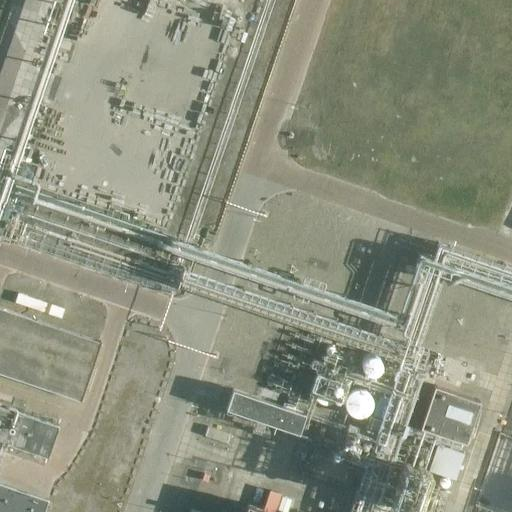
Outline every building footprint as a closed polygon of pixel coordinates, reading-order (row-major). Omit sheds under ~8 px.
[(445,241),(437,261),(449,266),(454,254),(474,262),(477,252),(445,241)] [(0,369),(86,398),(104,343),(0,307),(0,369)] [(472,338),(463,341),(468,357),(478,353),(472,338)] [(381,394),(356,384),(347,408),(371,418),(381,394)] [(421,426),(466,442),(481,402),(435,386),(421,426)] [(227,408),(299,433),(306,413),(233,389),(227,408)] [(0,451),(4,438),(50,454),(60,423),(0,402),(0,451)] [(206,436),(228,443),(231,434),(209,427),(206,436)] [(395,504),(399,511),(411,511),(425,505),(408,475),(393,483),(399,494),(396,496),(399,501),(395,504)] [(0,511),(43,511),(46,505),(0,489),(0,511)] [(272,511),(248,503),(244,511),(272,511)]
